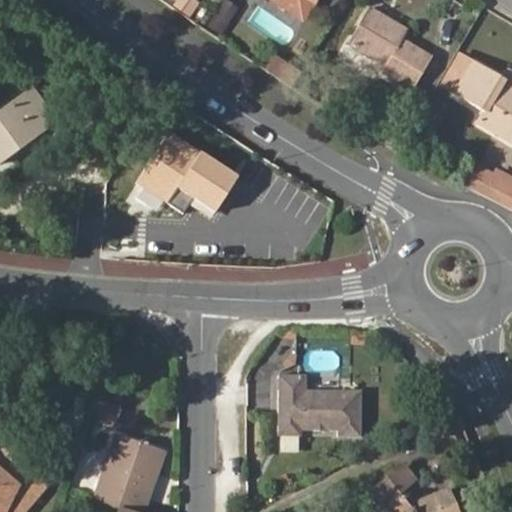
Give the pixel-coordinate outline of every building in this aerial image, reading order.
[(203,29),(218,38),(237,9),(223,0),(203,29)] [(274,0),(300,19),(313,0),(274,0)] [(404,29),(369,9),(349,44),(385,65),(383,71),(409,87),(427,56),(399,38),(404,29)] [(264,10),(258,24),(290,39),(297,25),(264,10)] [(456,51),(438,82),(455,94),(474,62),(456,51)] [(292,86),(301,73),(273,55),(264,68),(292,86)] [(500,78),(474,62),(455,94),(485,111),(479,121),(511,139),(511,70),(506,67),(500,78)] [(49,116),(24,84),(0,102),(0,152),(22,136),(49,116)] [(22,136),(29,144),(55,124),(49,116),(22,136)] [(380,140),(398,150),(410,129),(393,118),(380,140)] [(170,127),(135,180),(167,201),(177,186),(216,211),(240,173),(170,127)] [(469,188),(489,198),(499,176),(479,167),(469,188)] [(489,198),(511,209),(511,173),(502,169),(499,176),(489,198)] [(178,186),(169,199),(187,211),(195,198),(178,186)] [(308,376),(280,376),(282,437),(304,436),(304,430),(319,431),(319,428),(327,428),(327,430),(342,429),(342,435),(364,435),(363,390),(308,391),(308,376)] [(447,401),(421,411),(429,428),(447,421),(454,418),(447,401)] [(117,414),(103,411),(99,424),(113,427),(117,414)] [(432,455),(457,444),(447,421),(429,428),(423,431),(432,455)] [(144,511),(167,453),(114,434),(90,498),(118,508),(128,511),(144,511)] [(7,509),(11,511),(25,511),(51,482),(14,451),(0,451),(0,505),(2,504),(7,509)] [(417,477),(403,460),(372,485),(394,511),(462,511),(450,486),(425,495),(415,503),(402,488),(417,477)] [(386,511),(394,511),(372,485),(367,488),(386,511)]
